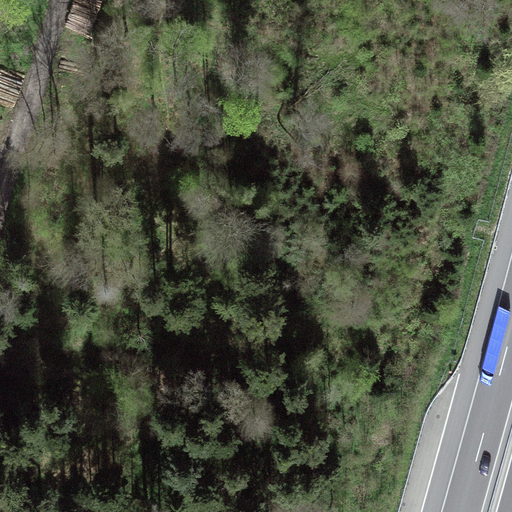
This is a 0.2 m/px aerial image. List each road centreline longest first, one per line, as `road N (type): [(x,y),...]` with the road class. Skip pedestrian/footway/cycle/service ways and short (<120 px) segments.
road 1 (track): [(0,209),(67,0)]
road 2 (motorway): [(511,328),(461,511)]
